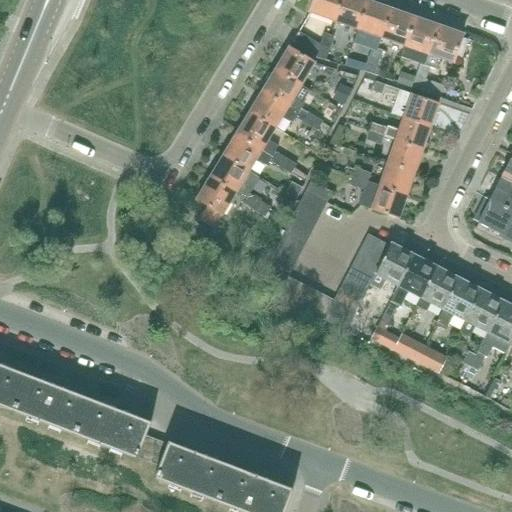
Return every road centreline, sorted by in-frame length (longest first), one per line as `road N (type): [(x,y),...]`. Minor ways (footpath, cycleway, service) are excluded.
road 1 (residential): [(1,111),(141,168),(168,168),(274,0)]
road 2 (residential): [(323,464),(213,420),(141,369),(0,313)]
road 3 (residential): [(511,284),(418,234),(511,59)]
road 4 (residential): [(453,511),(323,464)]
road 5 (tertiary): [(1,111),(47,0)]
